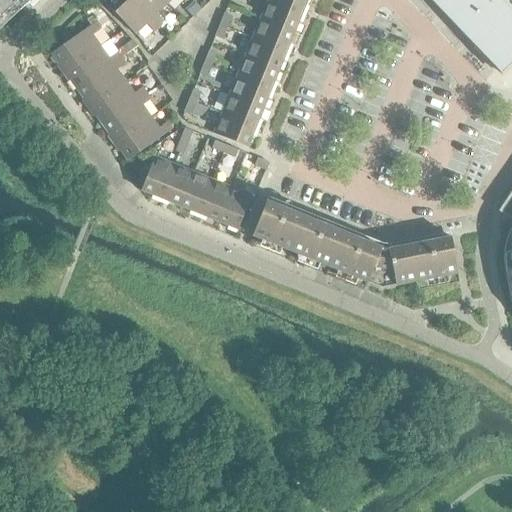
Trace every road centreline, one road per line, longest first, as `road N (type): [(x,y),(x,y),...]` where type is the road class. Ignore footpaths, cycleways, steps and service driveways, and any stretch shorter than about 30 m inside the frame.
road 1 (residential): [(302,170),(417,216),(486,205),(511,144)]
road 2 (residential): [(302,170),(369,0)]
road 3 (residential): [(511,117),(387,0)]
